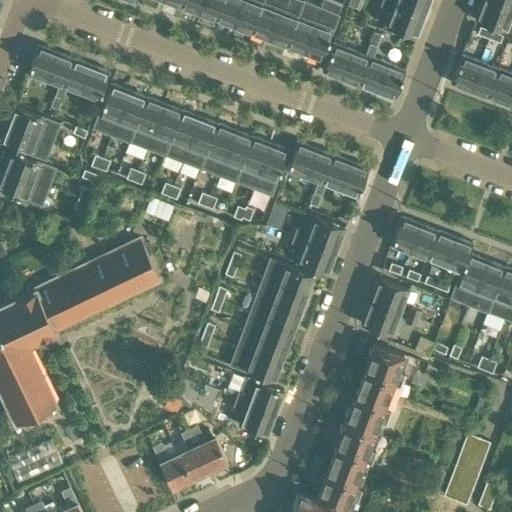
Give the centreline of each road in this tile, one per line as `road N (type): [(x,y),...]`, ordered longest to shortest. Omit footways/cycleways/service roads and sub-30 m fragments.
road 1 (residential): [(245,501),(276,471),(402,139)]
road 2 (residential): [(402,139),(31,0)]
road 3 (residential): [(402,139),(453,0)]
